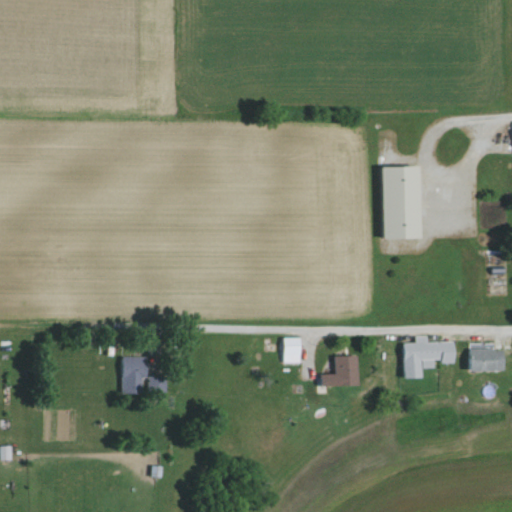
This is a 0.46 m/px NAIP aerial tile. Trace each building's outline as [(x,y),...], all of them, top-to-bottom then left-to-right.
[(411,237),(409,165),(371,166),(373,238),(411,237)] [(278,362),(297,361),(296,337),(277,337),(278,362)] [(500,348),(462,350),(463,371),(501,370),(500,348)] [(328,355),(328,374),(315,374),(314,384),(354,385),(354,356),(328,355)] [(117,393),(138,393),(138,377),(143,377),(143,356),(117,356),(117,393)] [(164,392),(165,377),(148,377),(148,392),(164,392)] [(0,459),(9,460),(9,445),(0,445),(0,459)]
